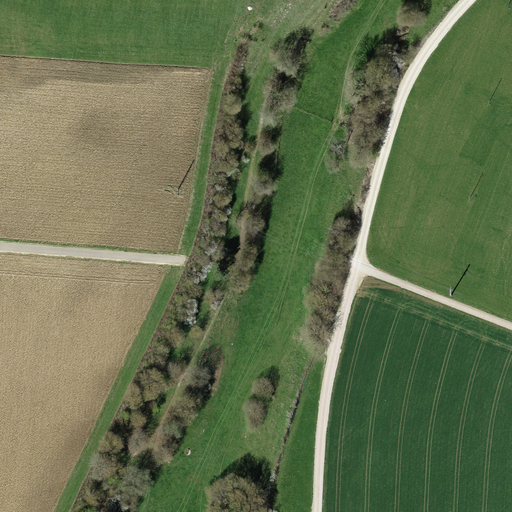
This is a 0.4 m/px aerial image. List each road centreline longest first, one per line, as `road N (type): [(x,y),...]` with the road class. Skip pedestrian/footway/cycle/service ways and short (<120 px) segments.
road 1 (track): [(317,511),(331,363),(385,145),(409,77),(468,0)]
road 2 (track): [(355,266),(511,327)]
